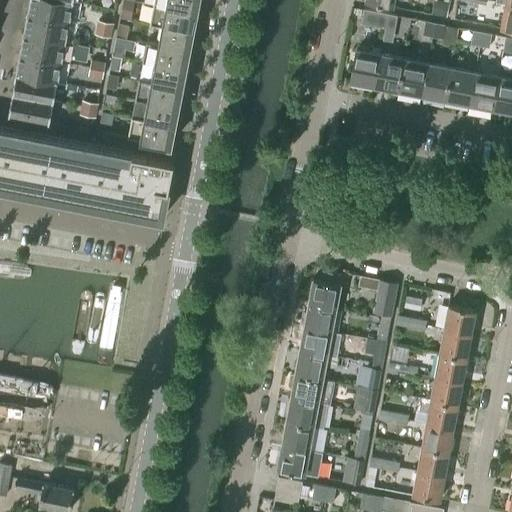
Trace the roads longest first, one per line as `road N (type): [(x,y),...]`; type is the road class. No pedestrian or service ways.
road 1 (residential): [(237,511),(287,238)]
road 2 (residential): [(135,511),(186,245)]
road 3 (residential): [(511,281),(287,238)]
road 4 (residential): [(474,511),(511,298)]
road 5 (residential): [(511,136),(312,98)]
road 6 (residential): [(186,245),(0,208)]
road 7 (residential): [(203,160),(235,0)]
road 8 (residential): [(287,238),(312,98)]
